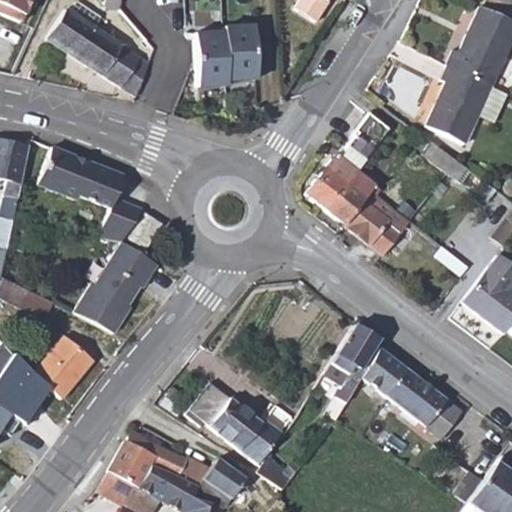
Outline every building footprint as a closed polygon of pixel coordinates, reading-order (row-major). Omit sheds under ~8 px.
[(0,0),(0,8),(2,9),(0,15),(0,17),(17,25),(27,0),(0,0)] [(104,0),(104,10),(115,10),(115,6),(115,0),(104,0)] [(67,14),(91,30),(97,19),(73,4),(67,14)] [(511,22),(477,8),(459,47),(456,53),(449,52),(444,64),(488,85),(507,44),(511,46),(511,22)] [(43,40),(134,97),(146,65),(91,30),(67,14),(63,11),(43,40)] [(252,22),(221,25),(221,30),(225,79),(256,77),(253,34),(252,22)] [(225,79),(221,30),(192,33),(196,87),(226,84),(225,79)] [(474,114),(488,85),(444,64),(437,78),(443,82),(423,126),(460,145),(474,114)] [(504,92),(488,85),(474,114),(489,121),(504,92)] [(300,194),(315,205),(336,182),(342,184),(352,171),(357,165),(386,130),(364,113),(348,136),(350,139),(336,158),(330,154),(300,194)] [(453,182),(463,169),(427,143),(418,156),(453,182)] [(0,180),(16,183),(23,150),(0,145),(0,180)] [(101,214),(89,240),(117,246),(134,218),(105,205),(115,182),(45,151),(28,188),(66,205),(69,200),(101,214)] [(352,171),(370,185),(375,179),(357,165),(352,171)] [(370,185),(352,171),(342,184),(336,182),(315,205),(340,225),(366,190),(370,185)] [(493,212),(503,199),(480,182),(470,195),(493,212)] [(378,255),(405,221),(366,190),(340,225),(378,255)] [(0,261),(1,261),(10,212),(13,200),(2,197),(0,207),(0,261)] [(499,247),(503,244),(511,231),(511,205),(487,237),(499,247)] [(511,231),(503,244),(511,249),(511,231)] [(83,286),(63,313),(104,334),(115,319),(112,318),(135,289),(137,290),(153,269),(117,246),(87,287),(83,286)] [(431,257),(456,277),(463,267),(438,248),(431,257)] [(457,304),(498,336),(511,320),(511,295),(505,290),(511,281),(511,264),(508,262),(505,265),(493,256),(481,272),(457,304)] [(0,300),(39,320),(49,303),(0,277),(0,300)] [(375,345),(351,330),(313,390),(315,391),(332,402),(323,417),(332,423),(358,384),(372,359),(369,356),(375,345)] [(29,373),(49,390),(59,399),(91,363),(63,337),(29,373)] [(459,416),(375,353),(372,359),(358,384),(439,442),(459,416)] [(220,440),(251,468),(252,469),(278,435),(258,421),(255,423),(204,388),(182,419),(196,431),(201,426),(220,440)] [(42,399),(51,408),(59,399),(49,390),(42,399)] [(332,402),(315,391),(307,402),(325,413),(332,402)] [(148,469),(194,490),(200,481),(208,470),(187,461),(184,465),(132,439),(127,445),(125,444),(105,474),(127,487),(134,491),(148,469)] [(254,473),(278,492),(291,476),(283,471),(266,458),(256,471),(254,473)] [(222,511),(241,481),(213,464),(208,470),(200,481),(194,490),(187,503),(211,508),(222,511)] [(283,471),(291,476),(296,469),(289,464),(283,471)] [(477,482),(461,504),(455,511),(511,511),(511,480),(491,464),(477,482)] [(209,511),(211,508),(187,503),(194,490),(148,469),(134,491),(127,487),(119,504),(132,511),(153,511),(158,505),(170,511),(209,511)] [(461,504),(477,482),(464,472),(448,494),(461,504)] [(95,491),(119,504),(127,487),(105,474),(95,491)]
